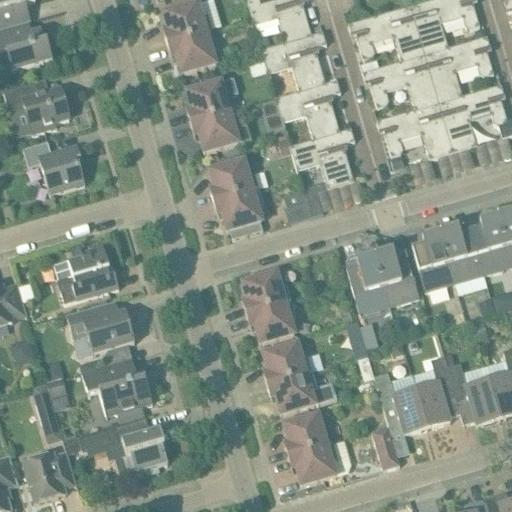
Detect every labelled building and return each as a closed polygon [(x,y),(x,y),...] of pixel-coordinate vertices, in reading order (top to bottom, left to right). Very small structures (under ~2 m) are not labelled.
[(0,0),(0,34),(28,26),(31,25),(26,8),(35,5),(33,0),(0,0)] [(266,0),(247,6),(254,30),(277,23),(284,48),(311,40),(302,9),(299,10),(298,4),(302,3),(303,4),(312,1),(311,0),(266,0)] [(474,0),(447,0),(410,11),(424,59),(448,52),(441,28),(462,22),(465,31),(469,34),(479,31),(471,2),(475,1),(474,0)] [(164,37),(167,50),(212,36),(208,20),(202,21),(198,7),(182,12),(163,17),(168,36),(164,37)] [(424,60),(424,59),(410,11),(348,29),(350,37),(354,36),(362,65),(372,62),(374,58),(372,48),(394,42),(400,66),(362,77),(377,73),(378,73),(424,60)] [(32,37),(28,26),(0,34),(0,61),(7,60),(12,76),(52,64),(47,47),(45,47),(41,35),(32,37)] [(217,53),(212,36),(167,50),(171,62),(176,60),(181,79),(200,73),(216,69),(211,55),(217,53)] [(270,52),(261,55),(268,78),(291,72),(298,96),(275,103),(325,89),(325,88),(336,85),(325,88),(316,57),(313,58),(312,52),(316,51),(317,52),(326,49),(322,37),(311,40),(284,48),(270,52)] [(267,40),(258,42),(261,55),(270,52),(267,40)] [(471,46),(424,60),(438,108),(485,95),(485,94),(500,90),(500,89),(500,90),(481,95),(462,101),(454,77),(476,70),(479,80),(483,82),(493,79),(485,51),(489,50),(486,41),(471,46)] [(408,90),(415,115),(438,108),(424,60),(378,73),(377,73),(362,77),(364,86),(368,85),(377,113),(386,110),(389,106),(386,96),(408,90)] [(238,98),(233,82),(186,96),(192,115),(187,116),(190,128),(235,115),(231,100),(238,98)] [(45,85),(45,84),(26,90),(3,96),(9,118),(25,114),(32,139),(37,137),(56,132),(55,128),(69,124),(60,93),(40,99),(37,87),(45,85)] [(289,151),(289,152),(339,137),(351,133),(350,133),(339,136),(330,106),(328,107),(326,101),(330,99),(331,100),(340,98),(336,85),(325,88),(325,89),(275,103),(282,127),(305,120),(312,144),(289,151)] [(507,127),(499,99),(503,98),(500,90),(485,94),(485,95),(462,101),(438,108),(453,157),(476,150),(469,125),(491,119),(493,128),(498,130),(501,143),(511,140),(511,129),(511,126),(507,127)] [(453,157),(438,108),(415,115),(392,122),(392,121),(376,126),(378,134),(382,133),(391,161),(400,159),(403,154),(400,145),(422,139),(429,164),(453,157)] [(240,130),(235,115),(190,128),(194,140),(199,139),(204,157),(223,152),(251,144),(247,128),(240,130)] [(354,146),(351,133),(339,137),(289,152),(291,155),(298,180),(299,179),(298,175),(320,168),(327,194),(354,186),(344,154),(342,155),(340,149),(345,148),(345,149),(354,146)] [(287,143),(279,145),(282,158),(291,155),(289,152),(289,151),(287,143)] [(51,157),(47,146),(22,153),(28,172),(40,169),(49,200),(85,189),(79,170),(77,171),(75,164),(81,162),(77,150),(51,157)] [(213,207),(258,194),(253,177),(248,179),(244,165),(209,175),(214,193),(209,195),(213,207)] [(260,227),(261,226),(257,212),(263,210),(258,194),(213,207),(217,219),(221,218),(227,236),(230,235),(232,243),(262,235),(260,227)] [(306,207),(285,214),(289,228),(298,225),(308,222),(310,222),(306,207)] [(511,271),(511,270),(511,217),(497,222),(511,271)] [(470,234),(483,279),(511,271),(497,222),(480,227),(481,231),(470,234)] [(440,238),(454,288),(483,279),(470,234),(459,237),(458,233),(440,238)] [(454,288),(440,238),(422,244),(423,247),(411,251),(412,252),(425,296),(454,288)] [(109,273),(102,251),(86,256),(87,259),(68,265),(73,281),(57,286),(64,309),(118,293),(114,279),(109,281),(106,274),(109,273)] [(392,257),(375,262),(389,311),(419,303),(406,258),(406,257),(394,260),(392,257)] [(389,311),(375,262),(357,267),(358,271),(346,274),(346,276),(347,276),(359,320),(389,311)] [(246,319),(291,306),(286,289),(280,291),(276,277),(242,287),(247,305),(242,307),(246,319)] [(0,330),(13,327),(12,323),(26,319),(23,308),(18,289),(3,293),(2,290),(0,290),(0,330)] [(493,316),(490,302),(477,306),(481,319),(493,316)] [(119,319),(115,305),(95,311),(66,320),(70,334),(83,330),(92,360),(134,347),(125,317),(119,319)] [(291,306),(246,319),(249,332),(254,330),(260,348),(279,343),(294,338),(290,324),(296,323),(291,306)] [(462,315),(451,318),(453,327),(464,324),(462,315)] [(342,322),(343,327),(352,324),(349,316),(346,317),(342,322)] [(486,337),(483,324),(472,327),(476,340),(486,337)] [(356,327),(345,330),(348,340),(359,337),(356,327)] [(375,341),(365,343),(367,353),(377,351),(375,341)] [(418,351),(416,345),(408,348),(410,354),(418,351)] [(391,359),(394,361),(403,359),(400,346),(389,349),(391,359)] [(266,390),(312,377),(307,360),(301,362),(297,348),(262,358),(268,376),(263,378),(266,390)] [(509,378),(488,384),(499,424),(511,420),(511,353),(503,356),(509,378)] [(463,429),(444,361),(430,365),(437,387),(416,394),(427,433),(450,426),(448,422),(460,419),(463,429)] [(444,361),(463,429),(475,426),(476,431),(499,424),(488,384),(467,391),(460,368),(448,372),(444,361)] [(99,398),(106,422),(152,408),(145,383),(138,385),(132,363),(81,378),(88,401),(99,398)] [(316,392),(312,377),(266,390),(270,403),(275,401),(280,420),(336,403),(332,388),(316,392)] [(412,380),(391,386),(388,377),(374,381),(388,432),(390,439),(402,435),(404,440),(427,433),(416,394),(412,380)] [(67,400),(62,383),(46,388),(51,404),(67,400)] [(36,409),(51,405),(46,388),(31,392),(36,409)] [(287,461),(332,448),(328,432),(322,433),(318,419),(302,424),(283,429),(288,448),(284,449),(287,461)] [(146,422),(126,427),(63,446),(66,457),(67,459),(81,454),(82,457),(121,446),(126,461),(120,462),(126,481),(147,475),(148,480),(159,476),(158,472),(167,469),(161,450),(164,449),(160,434),(150,437),(146,422)] [(57,427),(42,431),(47,449),(62,444),(57,427)] [(399,470),(390,439),(388,432),(371,437),(382,475),(399,470)] [(332,448),(287,461),(291,474),(296,472),(301,491),(336,480),(332,466),(337,465),(332,448)] [(58,501),(65,499),(63,493),(76,490),(75,487),(67,459),(66,457),(54,460),(54,459),(22,468),(29,489),(34,508),(58,501)] [(0,511),(9,511),(4,493),(17,489),(12,470),(10,466),(9,462),(0,464),(0,511)] [(485,504),(487,511),(511,511),(511,506),(508,507),(506,500),(507,500),(506,498),(485,504)]
